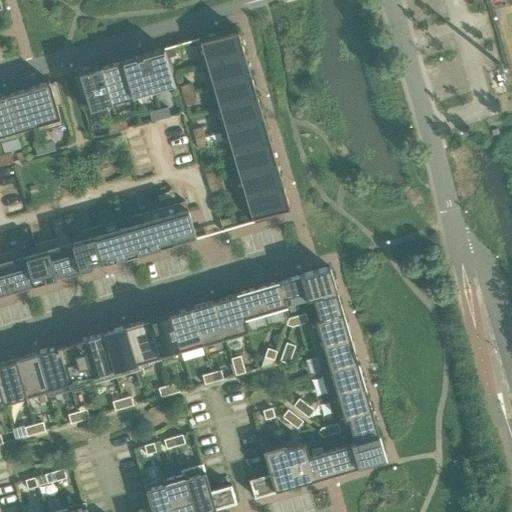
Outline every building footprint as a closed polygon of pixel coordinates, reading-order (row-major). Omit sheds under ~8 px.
[(193,39),(201,66),(244,53),(237,30),(222,35),(221,31),(193,39)] [(175,55),(173,45),(164,48),(167,57),(175,55)] [(164,48),(142,54),(153,91),(173,85),(174,86),(175,86),(167,57),(164,48)] [(201,66),(207,88),(251,75),(244,53),(201,66)] [(142,54),(121,60),(132,97),(153,91),(142,54)] [(121,60),(100,66),(111,103),(132,97),(121,60)] [(111,103),(100,66),(78,73),(79,76),(76,77),(76,76),(74,77),(81,100),(82,99),(86,97),(89,109),(111,103)] [(215,87),(220,108),(257,97),(251,75),(207,88),(208,89),(215,87)] [(49,82),(27,88),(40,131),(62,125),(56,106),(60,105),(60,106),(62,105),(55,82),(53,82),(54,83),(50,84),(49,82)] [(180,86),(183,95),(192,92),(189,83),(180,86)] [(27,88),(6,94),(19,137),(21,137),(19,130),(36,125),(38,132),(40,131),(27,88)] [(192,92),(183,95),(186,104),(195,102),(192,92)] [(0,143),(19,137),(6,94),(0,95),(0,143)] [(220,108),(227,130),(263,119),(257,97),(220,108)] [(168,108),(158,110),(161,119),(170,117),(168,108)] [(161,119),(158,110),(149,112),(151,121),(161,119)] [(125,119),(116,123),(119,131),(128,128),(125,119)] [(227,130),(233,151),(270,141),(263,119),(227,130)] [(119,131),(116,123),(107,126),(110,135),(119,131)] [(193,130),(195,139),(204,136),(201,127),(193,130)] [(204,136),(195,139),(198,148),(207,145),(204,136)] [(52,141),(43,144),(46,153),(55,150),(52,141)] [(233,151),(240,173),(276,163),(270,141),(233,151)] [(46,153),(43,144),(34,147),(37,156),(46,153)] [(11,153),(2,155),(4,164),(13,162),(11,153)] [(240,173),(246,195),(283,185),(276,163),(240,173)] [(205,174),(208,183),(217,180),(214,171),(205,174)] [(217,180),(208,183),(211,192),(220,189),(217,180)] [(283,185),(246,195),(254,222),(274,216),(273,212),(289,208),(283,185)] [(174,204),(177,213),(188,209),(185,201),(174,204)] [(174,204),(161,208),(172,244),(196,237),(188,209),(177,213),(174,204)] [(151,220),(140,223),(148,251),(172,244),(161,208),(149,212),(151,220)] [(149,212),(138,215),(140,223),(151,220),(149,212)] [(140,223),(138,215),(127,218),(129,226),(140,223)] [(232,227),(230,218),(221,220),(223,229),(232,227)] [(129,226),(117,230),(125,258),(148,251),(140,223),(129,226)] [(102,225),(92,228),(94,237),(105,234),(102,225)] [(94,237),(92,228),(81,232),(83,240),(94,237)] [(105,234),(94,237),(102,265),(125,258),(117,230),(105,234)] [(83,240),(71,244),(79,272),(92,268),(92,266),(101,264),(101,265),(102,265),(94,237),(83,240)] [(56,239),(45,242),(48,250),(58,247),(56,239)] [(48,250),(45,242),(35,245),(37,253),(48,250)] [(58,247),(48,250),(56,278),(55,277),(65,274),(66,275),(79,272),(71,244),(58,247)] [(37,253),(25,257),(33,285),(56,278),(48,250),(37,253)] [(10,252),(0,255),(0,257),(2,264),(12,261),(10,252)] [(12,261),(2,264),(10,292),(33,285),(25,257),(12,261)] [(0,264),(0,294),(10,292),(2,264),(0,264)] [(329,266),(299,275),(306,299),(312,298),(336,291),(329,266)] [(299,275),(278,282),(285,306),(286,305),(306,299),(299,275)] [(255,288),(236,294),(248,334),(249,334),(244,317),(285,306),(278,282),(255,288)] [(337,292),(336,291),(312,298),(318,319),(308,322),(307,322),(307,323),(307,324),(343,313),(337,292)] [(236,294),(214,300),(226,341),(248,334),(236,294)] [(214,300),(192,307),(204,347),(226,341),(214,300)] [(192,307),(169,313),(180,350),(201,344),(202,348),(204,347),(192,307)] [(169,313),(148,319),(159,356),(160,360),(162,360),(160,356),(180,350),(169,313)] [(307,322),(308,322),(305,313),(288,318),(286,325),(292,327),(307,323),(307,322)] [(350,338),(343,313),(307,324),(314,348),(350,338)] [(148,319),(125,326),(136,363),(138,370),(140,370),(139,366),(147,364),(160,360),(159,356),(148,319)] [(453,320),(452,321),(458,344),(465,369),(473,404),(480,436),(485,461),(491,494),(493,511),(494,511),(492,494),(486,461),(481,436),(474,404),(466,369),(459,344),(453,320)] [(125,326),(102,333),(113,370),(115,377),(138,370),(136,363),(125,326)] [(102,333),(80,339),(93,384),(94,383),(115,377),(113,370),(102,333)] [(351,341),(350,338),(314,348),(322,373),(357,362),(351,341)] [(80,339),(58,346),(71,390),(93,384),(80,339)] [(286,342),(283,352),(292,355),(295,346),(286,342)] [(58,346),(37,352),(48,389),(50,396),(69,391),(71,390),(58,346)] [(264,357),(274,360),(277,351),(267,348),(264,357)] [(37,352),(16,358),(26,395),(27,399),(47,393),(48,397),(50,396),(48,389),(37,352)] [(292,355),(283,352),(280,361),(289,364),(292,355)] [(16,358),(0,362),(0,393),(2,402),(5,410),(8,409),(7,405),(27,399),(26,395),(16,358)] [(364,387),(357,362),(322,373),(329,398),(364,387)] [(242,363),(233,366),(236,375),(245,372),(242,363)] [(220,370),(211,373),(214,382),(223,379),(220,370)] [(214,382),(211,373),(202,375),(205,384),(214,382)] [(177,383),(167,385),(170,394),(179,392),(177,383)] [(170,394),(167,385),(158,388),(161,397),(170,394)] [(372,412),(364,387),(329,398),(336,422),(372,412)] [(131,396),(121,399),(124,408),(133,405),(131,396)] [(294,404),(301,410),(307,403),(299,397),(294,404)] [(124,408),(121,399),(112,402),(115,411),(124,408)] [(307,403),(301,410),(309,416),(314,408),(307,403)] [(264,410),(267,420),(276,417),(273,408),(264,410)] [(86,409),(77,412),(80,421),(89,418),(86,409)] [(282,417),(290,423),(295,415),(288,409),(282,417)] [(80,421),(77,412),(68,415),(70,424),(80,421)] [(378,434),(372,412),(336,422),(336,423),(336,424),(339,423),(348,420),(354,441),(378,434)] [(295,415),(290,423),(297,428),(303,421),(295,415)] [(43,422),(33,425),(36,434),(45,431),(43,422)] [(323,437),(341,431),(339,423),(336,424),(336,423),(321,428),(318,432),(323,437)] [(36,434),(33,425),(24,427),(27,436),(36,434)] [(182,434),(173,437),(176,446),(185,443),(182,434)] [(385,458),(378,434),(354,441),(350,443),(357,467),(385,458)] [(176,446),(173,437),(164,440),(166,449),(176,446)] [(295,485),(314,479),(303,442),(285,448),(284,444),(283,444),(295,485)] [(314,479),(334,473),(327,449),(309,455),(305,442),(303,442),(314,479)] [(153,443),(144,445),(147,454),(156,452),(153,443)] [(334,473),(357,467),(350,443),(327,449),(334,473)] [(254,497),(295,485),(283,444),(263,450),(269,473),(249,479),(254,497)] [(202,464),(182,469),(194,511),(201,511),(236,502),(231,484),(210,490),(202,464)] [(63,469),(54,472),(57,481),(66,478),(63,469)] [(182,474),(164,479),(173,511),(194,511),(182,469),(181,470),(182,474)] [(57,481),(54,472),(45,474),(48,483),(57,481)] [(26,480),(29,489),(38,486),(36,477),(26,480)] [(173,511),(164,479),(144,485),(151,507),(134,511),(173,511)] [(66,507),(65,508),(65,511),(87,511),(85,502),(66,507)]
